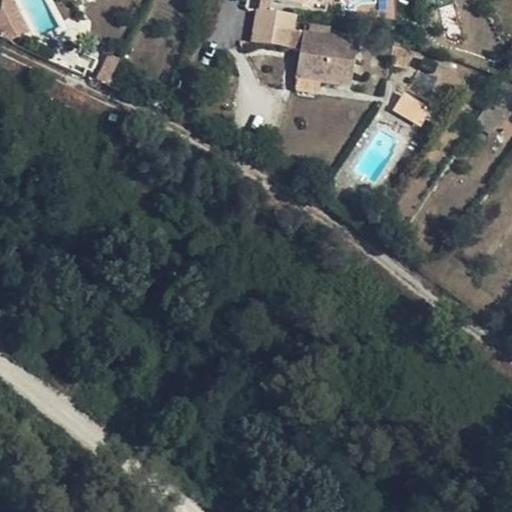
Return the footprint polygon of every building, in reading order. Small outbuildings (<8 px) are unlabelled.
[(263,0),(262,11),(271,12),(273,2),(263,0)] [(271,12),(262,11),(259,11),(256,26),(295,33),(298,17),(271,12)] [(295,33),(256,26),(254,42),(292,48),(291,50),(301,51),(297,79),(299,79),(323,83),(352,88),(360,43),(331,39),(332,30),(312,26),(310,35),(295,33)] [(411,50),(396,48),(393,66),(408,69),(411,50)] [(99,62),(76,51),(72,60),(54,52),(49,64),(61,69),(84,80),(88,71),(94,75),(99,62)] [(323,83),(299,79),(297,90),(321,94),(323,83)] [(430,111),(406,95),(396,109),(421,126),(430,111)] [(345,188),(334,181),(327,191),(337,199),(345,188)]
